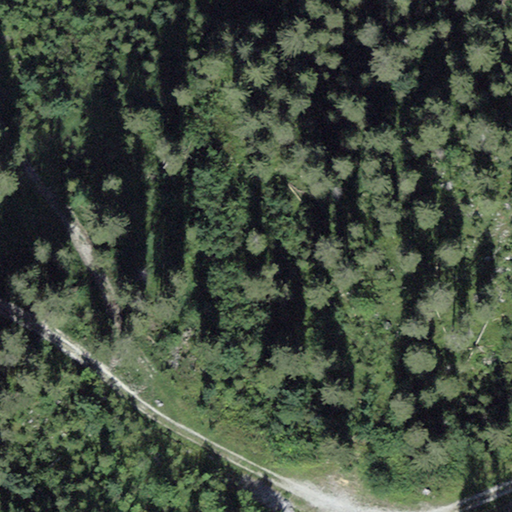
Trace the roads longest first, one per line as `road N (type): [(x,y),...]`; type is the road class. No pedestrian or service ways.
road 1 (track): [(0,297),(142,410),(238,463),(365,511)]
road 2 (track): [(0,130),(112,311),(115,349),(106,383)]
road 3 (track): [(388,511),(450,510),(511,489)]
